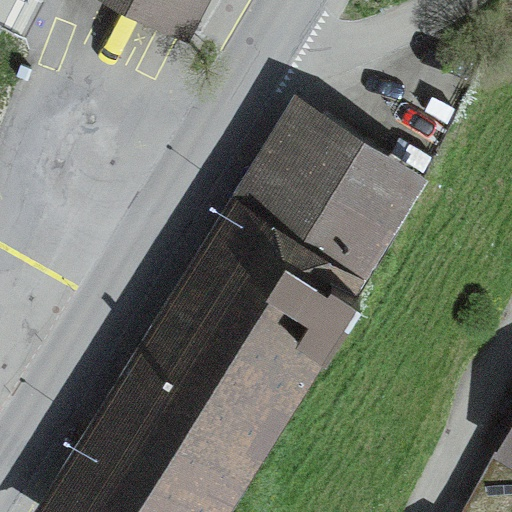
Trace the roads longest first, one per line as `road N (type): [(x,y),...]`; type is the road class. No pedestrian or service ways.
road 1 (secondary): [(271,32),(153,248),(0,491)]
road 2 (residential): [(454,0),(325,51),(297,48),(271,32)]
road 3 (residential): [(421,511),(511,336)]
